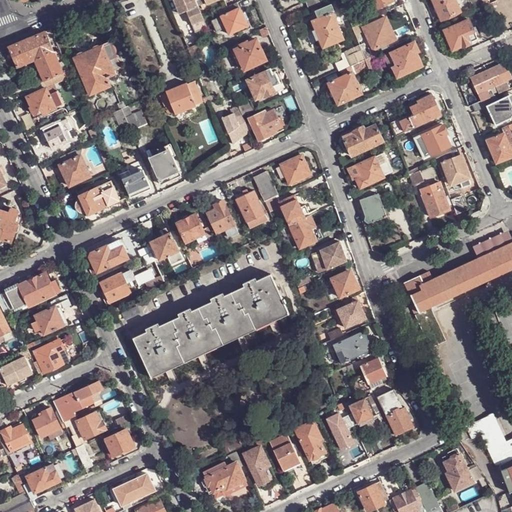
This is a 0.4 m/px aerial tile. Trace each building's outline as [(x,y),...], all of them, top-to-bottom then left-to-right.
[(175,0),(181,13),(188,10),(196,31),(207,27),(203,17),(199,6),(196,0),(175,0)] [(322,3),(320,0),(308,0),(307,1),(310,8),(322,3)] [(395,0),(370,0),(375,9),(396,0),(395,0)] [(433,0),(442,19),(462,11),(456,0),(433,0)] [(249,25),(238,1),(219,10),(222,15),(212,20),(218,31),(227,27),(230,34),(249,25)] [(345,39),(335,13),(335,12),(332,4),(317,11),(320,18),(313,20),(316,27),(317,30),(314,31),(318,39),(320,38),(321,41),(324,48),(345,39)] [(387,17),(364,27),(374,49),(397,39),(387,17)] [(445,30),(454,49),(479,39),(470,19),(445,30)] [(268,26),(260,30),(263,36),(270,33),(268,26)] [(36,59),(56,51),(50,38),(55,36),(52,28),(25,39),(1,49),(4,57),(13,53),(19,66),(36,59)] [(202,53),(191,28),(184,31),(185,33),(183,33),(193,57),(202,53)] [(267,60),(258,39),(236,49),(246,70),(267,60)] [(113,85),(109,77),(117,73),(115,69),(123,66),(112,42),(93,49),(92,48),(91,45),(89,46),(85,47),(87,51),(87,52),(75,57),(91,94),(113,85)] [(360,45),(366,59),(373,56),(370,48),(368,49),(364,42),(360,44),(360,45)] [(398,77),(423,65),(417,52),(420,51),(416,42),(386,56),(391,68),(394,67),(398,77)] [(345,52),(352,66),(366,59),(360,45),(345,52)] [(65,72),(56,51),(36,59),(45,80),(65,72)] [(381,58),(379,53),(373,56),(366,59),(368,64),(371,73),(379,69),(375,61),(381,58)] [(368,64),(366,59),(352,66),(354,70),(368,64)] [(505,62),(471,77),(482,101),(485,100),(496,94),(510,88),(507,81),(511,78),(511,75),(510,70),(505,62)] [(248,79),(257,98),(265,95),(265,96),(276,91),(273,86),(280,82),(276,73),(274,74),(272,71),(271,68),(248,79)] [(280,82),(286,87),(278,69),(272,71),(274,74),(276,73),(280,82)] [(363,93),(353,72),(329,83),(339,104),(363,93)] [(230,82),(232,87),(239,84),(237,79),(230,82)] [(177,114),(198,105),(196,102),(203,99),(196,80),(189,83),(188,82),(167,90),(168,92),(161,95),(169,113),(175,110),(177,114)] [(286,87),(280,82),(273,86),(276,91),(286,87)] [(29,96),(37,113),(43,110),(45,113),(57,107),(51,94),(47,87),(29,96)] [(59,90),(51,94),(57,107),(66,103),(59,90)] [(443,114),(433,94),(411,104),(412,106),(411,106),(414,112),(411,114),(391,123),(393,128),(396,136),(443,114)] [(511,117),(511,101),(509,95),(498,100),(496,94),(485,100),(497,125),(511,117)] [(255,109),(251,100),(240,106),(241,109),(243,115),(255,109)] [(482,101),(474,104),(477,111),(488,106),(485,100),(482,101)] [(130,105),(123,108),(133,130),(148,123),(143,110),(134,114),(130,105)] [(124,133),(133,130),(123,108),(117,111),(119,115),(117,116),(124,133)] [(260,140),(278,132),(277,129),(284,126),(283,125),(285,124),(282,116),(280,117),(276,108),(267,113),(266,110),(250,117),(260,140)] [(234,144),(251,131),(243,115),(241,109),(223,117),(234,144)] [(67,118),(60,122),(69,140),(73,138),(70,131),(72,130),(67,118)] [(53,148),(69,140),(65,132),(60,122),(44,129),(53,148)] [(384,141),(376,124),(366,129),(365,126),(354,131),(355,134),(345,139),(353,156),(384,141)] [(425,158),(451,146),(446,134),(449,133),(445,124),(415,138),(425,158)] [(488,140),(498,162),(511,156),(511,133),(511,131),(509,125),(502,128),(505,133),(488,140)] [(390,144),(397,141),(396,136),(393,128),(386,132),(390,144)] [(343,136),(345,139),(355,134),(354,131),(343,136)] [(246,152),(257,147),(255,142),(244,147),(246,152)] [(92,175),(82,155),(83,146),(61,157),(64,163),(61,164),(71,185),(92,175)] [(459,148),(441,156),(451,184),(461,181),(463,187),(471,184),(469,178),(471,177),(459,148)] [(162,183),(183,174),(174,155),(171,157),(168,149),(154,156),(150,149),(147,150),(162,183)] [(101,152),(105,162),(110,159),(106,150),(101,152)] [(385,152),(352,167),(358,179),(362,187),(385,177),(384,174),(380,166),(389,162),(385,152)] [(282,164),(291,184),(312,174),(303,154),(282,164)] [(393,170),(389,162),(380,166),(384,174),(393,170)] [(419,166),(409,171),(414,185),(425,181),(419,166)] [(0,167),(0,188),(8,184),(0,167)] [(353,181),(358,179),(352,167),(348,169),(353,181)] [(152,187),(144,169),(132,174),(126,177),(123,178),(132,196),(152,187)] [(254,177),(265,201),(277,195),(279,194),(268,170),(254,177)] [(122,200),(112,180),(80,195),(81,198),(78,201),(77,204),(78,208),(80,211),(84,212),(88,212),(89,215),(122,200)] [(432,217),(451,210),(449,206),(452,205),(449,195),(446,197),(443,188),(438,190),(435,184),(422,189),(425,195),(424,195),(432,217)] [(237,198),(248,222),(266,214),(255,190),(251,192),(249,188),(243,191),(244,195),(237,198)] [(361,199),(369,223),(372,222),(377,220),(388,216),(379,193),(361,199)] [(290,224),(311,215),(306,204),(302,206),(296,194),(280,201),(277,195),(265,201),(270,209),(281,204),(290,224)] [(468,210),(462,195),(452,198),(458,213),(468,210)] [(217,209),(209,212),(218,232),(226,229),(230,237),(239,233),(235,224),(224,200),(216,204),(217,209)] [(0,209),(0,236),(13,241),(16,232),(19,231),(21,226),(19,223),(16,222),(18,216),(19,212),(18,210),(14,208),(12,209),(11,213),(0,209)] [(178,223),(186,242),(198,236),(205,233),(206,233),(197,214),(178,223)] [(269,220),(266,214),(248,222),(251,228),(269,220)] [(301,248),(317,241),(311,228),(316,226),(311,215),(290,224),(301,248)] [(390,223),(388,216),(377,220),(378,223),(379,226),(390,223)] [(506,228),(473,244),(475,248),(509,233),(506,228)] [(184,259),(172,232),(163,236),(159,238),(161,241),(151,245),(150,243),(148,244),(152,253),(155,260),(163,276),(166,282),(170,280),(166,271),(168,270),(163,259),(169,256),(172,265),(184,259)] [(511,240),(509,233),(475,248),(478,255),(511,240)] [(151,245),(161,241),(159,238),(158,236),(149,240),(150,243),(151,245)] [(413,312),(436,302),(511,267),(511,239),(511,240),(478,255),(422,281),(408,288),(417,310),(413,312)] [(327,266),(328,269),(347,260),(340,241),(321,249),(323,255),(327,266)] [(99,272),(130,258),(123,242),(110,248),(109,245),(95,251),(92,259),(99,272)] [(142,246),(147,256),(152,253),(148,244),(142,246)] [(149,263),(155,260),(152,253),(147,256),(146,256),(149,263)] [(319,270),(327,266),(323,255),(315,259),(319,270)] [(111,302),(141,288),(132,269),(131,269),(130,267),(122,271),(123,273),(103,283),(111,302)] [(341,297),(360,288),(354,277),(352,277),(349,270),(333,278),(341,297)] [(29,302),(31,307),(61,292),(61,290),(57,282),(55,281),(51,282),(47,273),(2,294),(11,311),(29,302)] [(135,338),(153,377),(154,377),(153,376),(289,313),(290,313),(286,303),(287,302),(286,298),(284,299),(272,273),(259,279),(257,276),(245,282),(246,285),(226,294),(224,292),(212,298),(213,300),(193,310),(192,307),(180,313),(181,316),(161,325),(160,322),(147,328),(148,331),(135,338)] [(422,281),(419,273),(404,280),(405,281),(408,288),(422,281)] [(166,282),(163,276),(147,284),(150,290),(166,282)] [(299,287),(301,292),(309,289),(307,284),(304,285),(299,287)] [(0,300),(6,313),(11,311),(2,294),(0,295),(0,300)] [(46,335),(66,325),(69,323),(62,307),(64,306),(65,309),(73,305),(68,295),(54,301),(57,306),(37,316),(46,335)] [(367,318),(357,295),(336,304),(339,309),(338,309),(346,327),(367,318)] [(0,337),(13,331),(0,304),(0,337)] [(141,312),(138,306),(123,313),(126,319),(141,312)] [(329,341),(344,334),(341,328),(326,335),(329,341)] [(0,342),(15,336),(13,331),(0,337),(0,342)] [(373,349),(364,331),(334,344),(336,351),(342,349),(347,361),(373,349)] [(66,337),(31,353),(32,355),(41,374),(45,372),(46,373),(76,358),(66,337)] [(9,385),(27,377),(25,375),(34,371),(27,357),(32,355),(31,353),(29,349),(24,351),(26,356),(7,365),(9,369),(0,373),(0,379),(1,381),(6,379),(9,385)] [(342,349),(336,351),(342,363),(347,361),(342,349)] [(388,375),(379,357),(384,355),(382,351),(342,368),(345,374),(362,366),(365,373),(351,379),(358,395),(370,390),(383,383),(381,378),(388,375)] [(90,384),(55,400),(65,421),(74,417),(76,416),(77,416),(75,411),(95,402),(92,395),(98,391),(104,389),(100,380),(94,382),(90,384)] [(397,435),(415,426),(409,415),(405,406),(403,407),(394,389),(378,397),(397,435)] [(350,415),(355,425),(360,423),(372,417),(374,416),(366,398),(368,397),(377,415),(381,413),(370,390),(358,395),(343,401),(346,407),(350,405),(354,413),(350,415)] [(102,399),(98,391),(92,395),(95,402),(102,399)] [(35,419),(43,436),(49,433),(62,427),(53,407),(44,411),(45,415),(35,419)] [(78,420),(82,429),(79,430),(72,433),(78,446),(85,444),(85,443),(88,442),(86,439),(108,428),(100,410),(97,412),(97,411),(78,420)] [(496,466),(507,440),(493,412),(465,426),(472,439),(481,435),(496,466)] [(127,415),(117,419),(121,427),(131,423),(127,415)] [(76,422),(74,417),(65,421),(67,426),(76,422)] [(373,420),(372,417),(360,423),(361,426),(373,420)] [(311,458),(326,451),(321,439),(323,438),(315,420),(312,421),(311,418),(297,424),(299,427),(297,428),(311,458)] [(330,429),(341,453),(342,452),(343,453),(344,454),(349,451),(349,450),(349,449),(359,444),(347,421),(330,429)] [(3,431),(0,432),(0,435),(5,447),(7,449),(8,453),(33,441),(24,424),(13,429),(12,426),(2,430),(3,431)] [(64,432),(62,427),(49,433),(52,438),(64,432)] [(117,454),(127,450),(128,452),(133,450),(132,447),(135,446),(135,445),(128,428),(107,438),(111,445),(115,455),(117,454)] [(288,432),(270,441),(284,470),(302,462),(288,432)] [(228,453),(243,446),(238,436),(223,443),(228,453)] [(511,437),(507,440),(496,466),(511,458),(511,437)] [(87,468),(94,465),(85,444),(78,446),(77,447),(79,450),(80,454),(87,468)] [(107,447),(111,457),(115,455),(111,445),(107,447)] [(269,480),(271,484),(278,481),(261,445),(245,452),(260,484),(269,480)] [(0,458),(9,454),(8,453),(7,449),(5,447),(0,450),(0,448),(0,458)] [(442,457),(445,461),(460,454),(457,447),(448,452),(447,455),(442,457)] [(236,459),(237,461),(207,476),(215,491),(227,485),(228,488),(246,479),(240,468),(245,465),(238,449),(231,453),(234,460),(236,459)] [(468,470),(460,454),(445,461),(449,471),(447,473),(455,490),(480,479),(484,486),(489,483),(486,479),(483,474),(477,466),(468,470)] [(342,455),(337,457),(341,465),(346,462),(342,455)] [(36,492),(62,480),(54,463),(28,475),(36,492)] [(511,465),(501,469),(509,491),(511,489),(511,465)] [(149,473),(115,488),(123,505),(157,490),(149,473)] [(28,490),(20,474),(13,477),(19,489),(15,491),(17,495),(28,490)] [(210,494),(215,491),(207,476),(203,478),(210,494)] [(390,500),(397,496),(388,477),(381,481),(389,498),(390,500)] [(367,508),(389,498),(381,481),(359,490),(367,508)] [(450,493),(437,499),(428,481),(416,487),(417,489),(426,508),(427,511),(449,511),(457,508),(450,493)] [(416,511),(426,508),(417,489),(412,491),(412,489),(397,496),(390,500),(395,511),(416,511)] [(0,511),(31,497),(28,490),(0,504),(0,511)] [(76,508),(78,511),(102,511),(96,499),(76,508)] [(137,509),(138,511),(166,511),(160,499),(137,509)] [(26,511),(36,507),(33,501),(10,511),(26,511)] [(114,511),(110,502),(104,505),(107,511),(114,511)] [(340,511),(336,502),(323,508),(322,507),(314,511),(340,511)]
